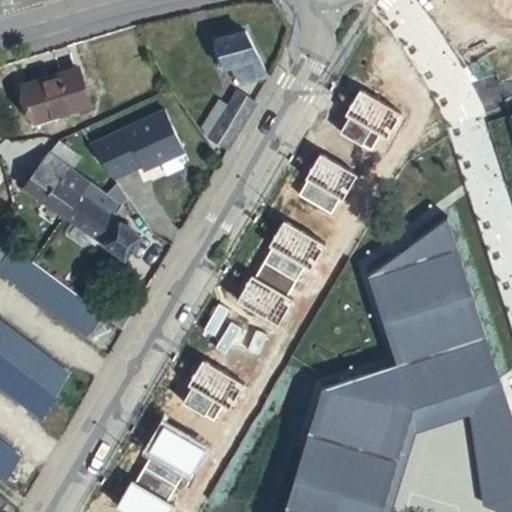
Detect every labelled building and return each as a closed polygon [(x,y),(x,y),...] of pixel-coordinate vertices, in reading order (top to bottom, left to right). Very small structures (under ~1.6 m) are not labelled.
[(249,23),(217,37),(229,66),(239,62),(247,82),(271,72),(249,23)] [(81,67),(28,83),(38,115),(90,100),(81,67)] [(232,146),(258,101),(239,90),(213,135),(232,146)] [(114,133),(94,141),(115,173),(128,165),(129,167),(154,156),(156,160),(187,146),(167,105),(113,130),(114,133)] [(75,165),(50,148),(26,182),(51,199),(75,165)] [(91,177),(75,165),(51,199),(67,211),(91,177)] [(100,201),(108,188),(91,177),(67,211),(127,255),(142,232),(100,201)] [(449,216),(370,274),(398,361),(323,385),(284,511),(381,511),(414,406),(501,378),(449,216)] [(105,311),(13,244),(0,261),(0,268),(91,335),(105,311)] [(0,350),(57,394),(70,372),(0,318),(0,350)] [(0,383),(44,417),(57,394),(0,350),(0,383)] [(414,406),(381,511),(392,511),(417,432),(470,415),(482,503),(504,511),(511,511),(511,413),(501,378),(414,406)] [(0,474),(6,479),(20,455),(0,438),(0,474)]
